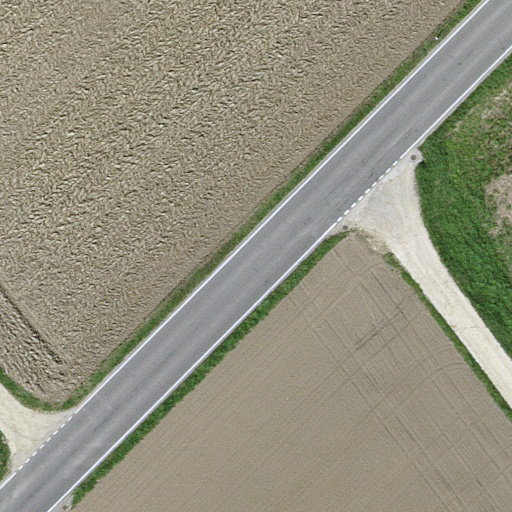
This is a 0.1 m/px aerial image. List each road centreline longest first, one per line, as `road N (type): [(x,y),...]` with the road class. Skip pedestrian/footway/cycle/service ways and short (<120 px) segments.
road 1 (tertiary): [(16,511),(511,2)]
road 2 (track): [(511,399),(346,170)]
